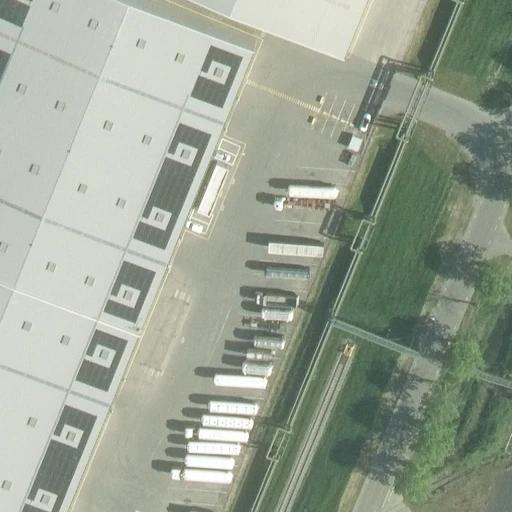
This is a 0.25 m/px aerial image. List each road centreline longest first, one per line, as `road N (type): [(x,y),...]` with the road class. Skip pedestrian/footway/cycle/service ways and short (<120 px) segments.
road 1 (tertiary): [(364,511),(511,142)]
road 2 (unclassified): [(511,138),(384,84)]
